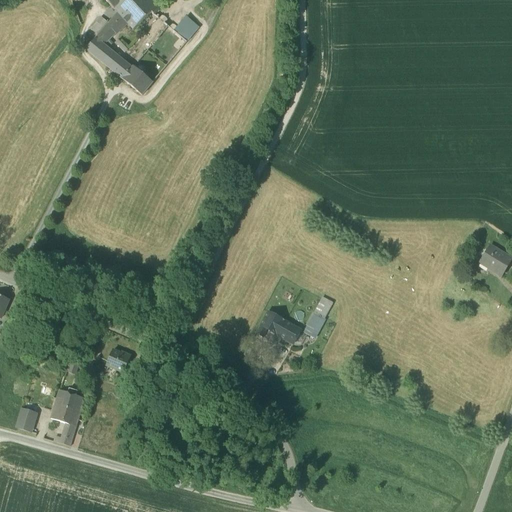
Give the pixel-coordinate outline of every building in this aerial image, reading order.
[(103,0),(114,11),(125,0),(103,0)] [(133,31),(152,14),(138,0),(125,0),(114,11),(117,14),(127,25),(133,31)] [(151,0),(138,0),(152,14),(154,17),(161,10),(151,0)] [(98,37),(96,39),(102,45),(127,25),(117,14),(108,24),(98,37)] [(91,31),(98,37),(108,24),(101,18),(91,31)] [(188,20),(176,34),(187,43),(199,29),(188,20)] [(86,51),(123,81),(132,69),(102,45),(96,39),(86,51)] [(142,97),(152,84),(132,68),(132,69),(123,81),(142,97)] [(500,278),(501,278),(511,261),(489,247),(479,265),(489,271),(490,269),(501,276),(500,278)] [(0,319),(0,320),(8,301),(0,297),(0,319)] [(303,333),(314,339),(333,304),(322,298),(303,333)] [(267,330),(277,336),(284,322),(267,313),(260,326),(267,330)] [(284,322),(277,336),(293,345),(300,331),(284,322)] [(255,334),(262,338),(267,330),(260,326),(255,334)] [(244,356),(252,361),(257,352),(248,347),(244,356)] [(106,367),(123,374),(123,373),(130,357),(121,353),(120,355),(112,351),(106,367)] [(121,386),(128,388),(132,377),(126,374),(121,386)] [(59,392),(56,399),(64,401),(62,408),(73,412),(71,418),(78,420),(84,400),(76,397),(77,392),(68,389),(67,394),(59,392)] [(69,448),(78,420),(71,418),(73,412),(62,408),(64,401),(56,399),(50,419),(65,424),(61,439),(56,437),(54,443),(69,448)] [(35,414),(22,410),(17,429),(30,433),(35,414)]
